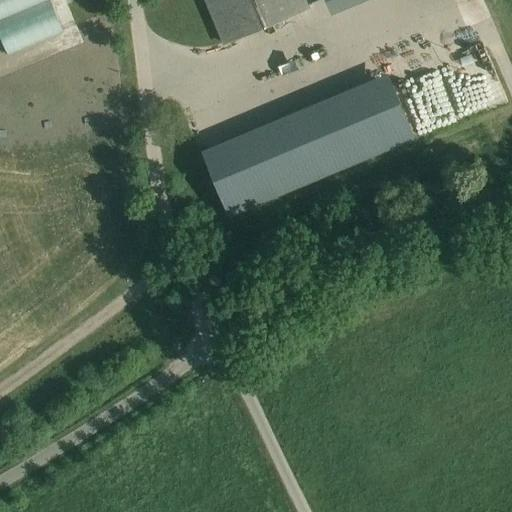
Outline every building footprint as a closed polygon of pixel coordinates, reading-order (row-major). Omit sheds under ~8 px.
[(0,0),(0,20),(50,0),(0,0)] [(305,0),(207,0),(225,44),(259,29),(309,9),(305,0)] [(0,23),(0,31),(9,54),(62,33),(50,3),(0,23)] [(511,54),(510,51),(499,57),(511,84),(511,83),(511,54)] [(230,213),(424,143),(398,74),(205,144),(230,213)]
